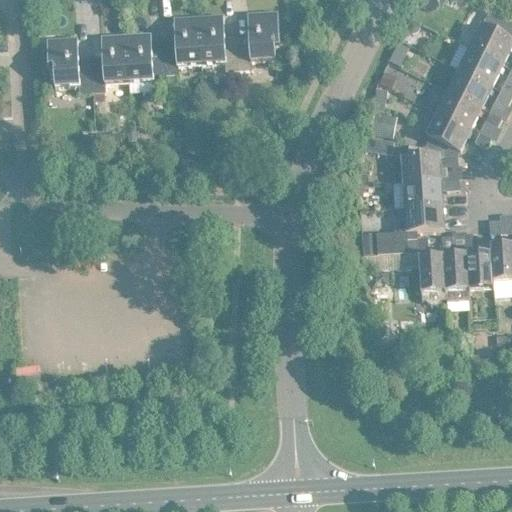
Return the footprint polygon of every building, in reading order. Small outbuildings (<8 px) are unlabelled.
[(511,20),(494,11),(487,25),(511,38),(511,20)] [(255,38),(243,39),(244,70),(258,69),(257,61),(281,59),(280,45),(285,44),(283,12),(253,14),(255,38)] [(229,15),(204,17),(207,64),(230,62),(231,71),(244,70),(243,39),(230,40),(229,15)] [(169,44),(170,57),(171,74),(172,74),(184,74),(184,65),(207,64),(204,17),(180,18),(181,43),(169,44)] [(476,47),(509,64),(510,64),(508,63),(511,55),(511,38),(487,25),(486,27),(487,27),(477,47),(476,47)] [(156,33),(132,35),(135,82),(158,80),(158,89),(172,88),(172,74),(171,74),(170,57),(158,58),(156,33)] [(109,61),(97,62),(98,92),(112,92),(111,83),(135,82),(132,35),(107,36),(109,61)] [(98,92),(97,62),(84,62),(83,38),(53,40),(53,47),(54,56),(55,72),(60,72),(61,86),(84,85),(85,93),(98,92)] [(465,68),(465,69),(499,86),(499,85),(498,85),(508,64),(509,65),(509,64),(476,47),(475,48),(477,49),(466,69),(465,68)] [(397,54),(394,60),(406,66),(409,59),(397,54)] [(455,90),(454,90),(488,107),(487,106),(497,86),(498,86),(499,86),(465,69),(466,70),(456,90),(455,90)] [(511,92),(506,89),(501,99),(511,104),(511,92)] [(444,111),(444,112),(477,129),(478,128),(476,127),(486,107),(488,108),(488,107),(454,90),(454,91),(455,91),(445,112),(444,111)] [(377,111),(373,133),(399,138),(403,116),(377,111)] [(495,111),(491,120),(503,126),(508,117),(495,111)] [(477,129),(444,112),(443,112),(444,113),(434,133),(433,133),(433,134),(466,151),(467,150),(466,149),(476,129),(477,129)] [(211,128),(198,128),(199,137),(199,145),(212,144),(212,137),(211,128)] [(485,132),(480,142),(492,148),(497,139),(485,132)] [(99,133),(90,133),(90,143),(99,142),(99,133)] [(414,143),(412,150),(422,152),(423,145),(414,143)] [(409,182),(409,183),(447,180),(446,180),(445,180),(444,165),(450,164),(450,166),(464,165),(463,155),(449,156),(449,157),(444,157),(445,157),(445,156),(402,158),(399,163),(400,183),(409,182)] [(411,206),(411,207),(448,204),(448,203),(447,204),(446,189),(451,188),(451,190),(465,189),(465,179),(451,180),(451,181),(445,181),(447,181),(447,180),(409,183),(410,183),(412,206),(411,206)] [(384,254),(424,252),(423,238),(423,230),(450,229),(450,227),(449,227),(447,205),(448,205),(448,204),(411,207),(412,207),(413,221),(408,221),(399,231),(382,232),(384,254)] [(495,220),(495,233),(495,234),(506,233),(505,220),(495,220)] [(473,253),(475,291),(476,291),(476,289),(498,288),(498,289),(499,289),(499,281),(498,281),(497,253),(496,253),(481,253),(481,248),(483,248),(482,234),(472,235),(472,249),(473,248),(474,254),(473,254),(473,253)] [(449,254),(451,299),(456,298),(458,301),(461,303),(467,302),(469,300),(470,298),(475,297),(475,291),(473,253),(472,253),(472,254),(457,255),(457,249),(459,249),(458,236),(448,236),(449,250),(450,250),(450,255),(449,255),(449,254)] [(423,238),(424,252),(425,251),(426,257),(425,257),(425,256),(424,256),(426,294),(427,293),(427,300),(432,300),(434,302),(437,304),(443,304),(445,302),(446,299),(451,299),(449,254),(448,254),(448,255),(433,256),(432,251),(434,251),(433,237),(423,238)] [(495,244),(496,253),(497,253),(498,281),(499,281),(511,279),(511,244),(497,245),(497,244),(495,244)] [(393,269),(382,270),(382,280),(393,280),(393,269)] [(390,327),(384,325),(379,328),(379,334),(385,337),(390,334),(390,327)] [(495,354),(478,354),(479,371),(495,370),(495,354)]
